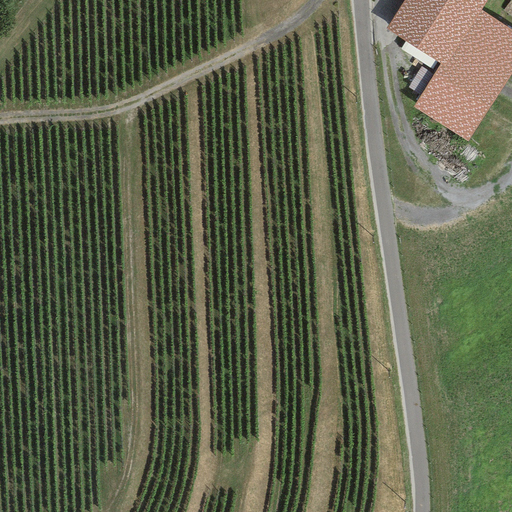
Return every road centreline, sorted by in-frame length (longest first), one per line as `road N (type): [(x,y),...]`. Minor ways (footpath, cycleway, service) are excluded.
road 1 (unclassified): [(420,511),(362,0)]
road 2 (track): [(309,0),(294,30),(185,86),(98,117),(0,126)]
road 3 (track): [(387,212),(440,241),(511,200)]
